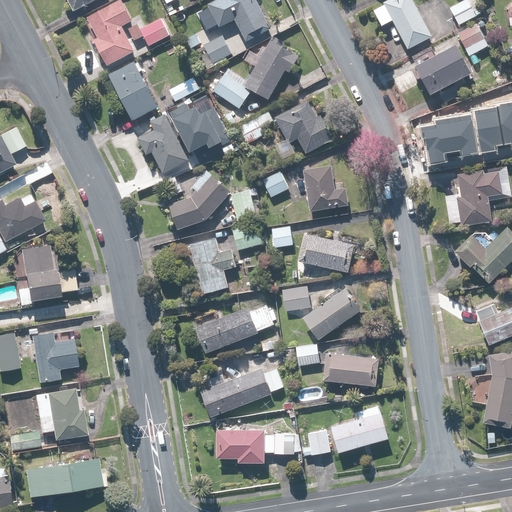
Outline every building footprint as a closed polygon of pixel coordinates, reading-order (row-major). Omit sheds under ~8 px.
[(70,0),(76,11),(96,0),(70,0)] [(137,51),(124,26),(135,20),(124,0),(121,0),(89,17),(100,37),(96,39),(110,65),(137,51)] [(234,54),(230,45),(246,37),(248,41),(274,28),(259,0),(216,0),(209,4),(220,25),(201,35),(206,45),(198,49),(209,70),(229,59),(228,57),(234,54)] [(414,0),(387,0),(384,2),(386,5),(375,11),(383,25),(394,19),(410,49),(434,36),(414,0)] [(469,0),(466,0),(451,7),(460,25),(477,17),(469,0)] [(162,18),(142,29),(139,24),(130,29),(136,41),(146,36),(151,46),(171,35),(162,18)] [(478,23),(458,33),(471,56),(490,45),(478,23)] [(197,33),(186,40),(191,49),(203,42),(197,33)] [(229,69),(226,73),(221,70),(210,89),(242,108),(253,89),(270,99),(287,69),(291,72),(301,55),(285,46),(288,42),(275,35),(267,47),(260,43),(254,52),(249,49),(243,58),(257,67),(249,80),(229,69)] [(419,57),(423,63),(418,66),(419,69),(415,71),(419,79),(423,76),(432,94),(474,72),(460,44),(438,55),(435,49),(419,57)] [(136,59),(110,73),(135,120),(161,106),(136,59)] [(195,77),(170,90),(176,102),(201,89),(195,77)] [(297,152),(292,143),(299,138),(308,153),(336,137),(323,114),(319,117),(308,98),(276,117),(289,138),(277,145),(285,159),(297,152)] [(187,101),(171,110),(192,147),(210,138),(213,143),(224,138),(226,142),(234,138),(215,103),(202,110),(198,104),(191,108),(187,101)] [(475,111),(482,152),(496,150),(495,145),(511,142),(511,101),(497,104),(498,107),(475,111)] [(163,115),(152,121),(154,125),(142,131),(165,175),(194,160),(168,109),(162,112),(163,115)] [(267,135),(263,127),(277,120),(272,110),(241,126),(250,143),(267,135)] [(430,150),(431,162),(445,160),(444,153),(460,151),(461,156),(479,154),(473,115),(434,121),(435,125),(424,127),(427,150),(430,150)] [(0,172),(17,164),(12,153),(26,146),(17,127),(0,135),(0,172)] [(351,205),(348,187),(344,188),(344,182),(336,183),(333,165),(306,169),(312,211),(351,205)] [(460,173),(463,195),(459,196),(463,225),(494,220),(490,195),(511,192),(508,169),(485,172),(485,169),(460,173)] [(263,180),(272,198),(290,188),(281,170),(263,180)] [(172,204),(181,229),(208,219),(233,192),(214,174),(195,195),(172,204)] [(252,190),(232,195),(238,220),(258,216),(252,190)] [(4,205),(1,199),(0,200),(0,231),(5,241),(47,220),(33,193),(21,199),(19,197),(4,205)] [(259,223),(234,228),(238,249),(263,244),(259,223)] [(295,245),(291,224),(272,228),(276,248),(295,245)] [(487,247),(474,234),(458,249),(491,283),(511,262),(511,228),(509,226),(487,247)] [(357,243),(304,233),(298,262),(351,272),(357,243)] [(234,248),(221,251),(218,237),(192,244),(204,294),(230,288),(226,270),(239,267),(234,248)] [(54,268),(51,245),(23,249),(30,300),(62,296),(61,291),(78,289),(75,266),(54,268)] [(309,284),(283,288),(287,311),(313,307),(309,284)] [(343,290),(341,287),(324,299),(326,302),(305,318),(321,340),(364,309),(348,287),(343,290)] [(511,307),(499,312),(495,303),(478,309),(483,321),(492,343),(511,335),(511,307)] [(270,310),(268,305),(253,311),(250,305),(198,327),(209,353),(276,324),(274,321),(278,319),(274,309),(270,310)] [(15,332),(0,334),(0,370),(20,368),(15,332)] [(75,339),(55,341),(54,332),(34,335),(36,349),(30,350),(31,361),(37,360),(40,381),(61,378),(60,368),(79,366),(75,339)] [(319,343),(297,346),(300,365),(322,362),(319,343)] [(493,378),(485,423),(511,427),(511,350),(489,354),(493,378)] [(382,358),(333,353),(330,381),(379,385),(382,358)] [(279,369),(267,373),(265,366),(227,380),(225,373),(208,379),(211,386),(203,389),(213,415),(275,393),(274,390),(285,386),(279,369)] [(85,408),(80,409),(77,388),(37,393),(41,431),(54,430),(56,439),(89,435),(85,408)] [(358,411),(360,418),(333,426),(340,452),(391,437),(381,404),(358,411)] [(266,464),(267,452),(296,453),(296,435),(268,433),(268,429),(219,427),(218,456),(241,458),(240,462),(266,464)] [(310,446),(305,447),(306,455),(332,451),(329,430),(308,433),(310,446)] [(39,431),(12,434),(14,449),(41,446),(39,431)] [(100,457),(27,468),(31,496),(104,485),(100,457)] [(6,475),(5,466),(0,466),(0,507),(14,505),(9,475),(6,475)]
